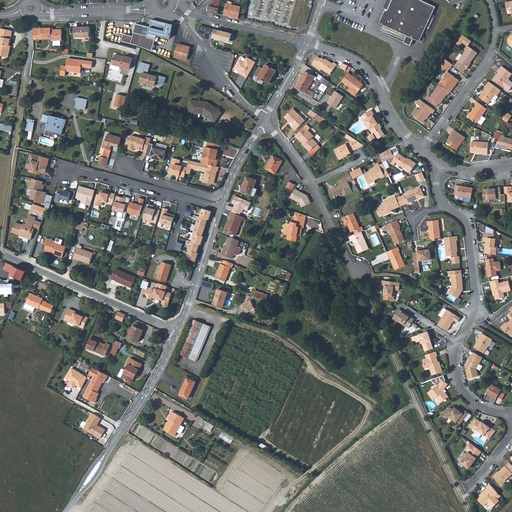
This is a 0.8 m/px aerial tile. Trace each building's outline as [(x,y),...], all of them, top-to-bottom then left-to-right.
[(386,11),(380,25),(409,38),(413,41),(420,44),(436,9),(416,0),(393,0),(388,12),(386,11)] [(388,12),(393,0),(388,0),(384,10),(386,11),(388,12)] [(227,3),(224,15),(239,19),(242,7),(227,3)] [(170,38),(173,25),(152,20),(150,27),(142,25),(142,27),(137,46),(152,52),(156,35),(170,38)] [(123,38),(122,43),(137,46),(142,27),(135,25),(132,40),(123,38)] [(200,26),(199,33),(206,35),(205,39),(218,42),(220,31),(200,26)] [(0,56),(10,58),(12,49),(9,48),(9,46),(10,46),(13,31),(0,28),(0,29),(0,32),(3,33),(2,37),(1,42),(0,41),(0,50),(1,50),(0,56)] [(75,28),(76,37),(91,37),(91,28),(75,28)] [(52,29),(34,29),(35,38),(52,38),(52,41),(63,41),(63,30),(52,30),(52,29)] [(462,43),(466,45),(469,40),(463,35),(456,44),(460,47),(462,43)] [(255,46),(257,39),(249,38),(248,44),(255,46)] [(187,60),(191,47),(178,44),(174,57),(187,60)] [(478,52),(472,48),(466,47),(465,49),(466,51),(455,66),(463,73),(465,69),(467,70),(470,66),(469,65),(478,52)] [(112,65),(130,71),(133,59),(125,57),(124,59),(115,56),(112,65)] [(93,62),(68,58),(66,71),(80,73),(81,67),(92,68),(93,62)] [(330,75),(337,64),(335,63),(334,64),(329,61),(328,62),(323,59),(322,60),(318,58),(313,65),(321,71),(323,69),(330,75)] [(450,69),(452,65),(445,59),(442,63),(450,69)] [(270,84),(280,64),(269,61),(259,78),(264,80),(270,84)] [(440,66),(448,72),(450,69),(442,63),(440,66)] [(496,76),(506,85),(509,81),(508,80),(508,79),(511,74),(502,66),(499,70),(500,70),(496,76)] [(305,71),(295,87),(306,93),(310,96),(313,92),(308,89),(313,81),(314,79),(316,77),(305,71)] [(145,72),(143,81),(157,84),(158,80),(166,82),(167,76),(160,74),(160,76),(145,72)] [(440,84),(442,86),(451,92),(459,80),(448,72),(439,84),(440,84)] [(357,79),(348,73),(342,81),(358,93),(364,85),(357,80),(357,79)] [(506,85),(496,76),(493,80),(503,88),(504,87),(506,85)] [(333,86),(334,85),(324,77),(321,81),(329,87),(331,85),(333,86)] [(496,96),(500,90),(488,81),(485,86),(486,86),(478,97),(487,104),(494,95),(496,96)] [(451,92),(442,86),(440,84),(430,97),(434,100),(432,103),(437,107),(441,100),(442,101),(447,95),(448,96),(451,92)] [(329,102),(340,110),(343,104),(341,103),(345,96),(336,90),(329,102)] [(114,107),(125,110),(128,97),(117,94),(114,107)] [(90,98),(80,97),(79,107),(89,108),(90,98)] [(418,112),(418,113),(415,117),(423,123),(425,120),(426,118),(426,117),(427,115),(429,117),(431,113),(433,114),(435,111),(420,99),(417,104),(421,107),(419,110),(418,111),(418,112)] [(210,105),(210,103),(192,101),(191,113),(197,114),(198,113),(205,114),(209,116),(208,117),(216,123),(224,113),(214,106),(210,105)] [(480,118),(486,108),(477,101),(474,105),(475,105),(471,110),(472,111),(467,117),(473,121),(474,121),(477,123),(481,118),(480,118)] [(297,131),(306,121),(294,109),(286,118),(289,121),(290,120),(296,126),(294,127),(297,131)] [(380,130),(381,128),(373,116),(374,116),(371,110),(365,114),(367,117),(362,120),(363,122),(365,122),(373,134),(380,130)] [(66,129),(68,129),(70,121),(52,116),(51,118),(45,116),(44,121),(50,123),(47,136),(52,137),(54,132),(65,135),(66,129)] [(36,121),(28,120),(26,131),(34,132),(36,121)] [(13,125),(0,122),(0,128),(12,132),(13,125)] [(310,131),(306,127),(297,136),(301,140),(301,139),(307,145),(305,146),(311,152),(319,144),(313,138),(315,136),(310,131)] [(457,148),(465,137),(453,129),(450,133),(452,134),(447,142),(457,148)] [(112,151),(113,146),(120,148),(123,138),(109,134),(107,144),(106,144),(104,149),(107,149),(112,151)] [(511,138),(501,135),(500,139),(496,147),(507,150),(507,148),(511,148),(511,138)] [(149,153),(152,144),(153,139),(148,138),(147,140),(133,136),(130,137),(128,143),(130,146),(131,146),(130,150),(136,151),(136,149),(149,153)] [(354,139),(352,142),(346,144),(347,145),(335,150),(340,161),(345,158),(345,157),(352,154),(352,153),(361,149),(363,145),(354,139)] [(484,156),(488,156),(489,142),(472,141),(472,151),(477,152),(478,153),(484,153),(484,156)] [(152,144),(149,153),(148,155),(153,157),(152,158),(157,159),(160,159),(160,160),(165,162),(168,151),(155,148),(156,145),(152,144)] [(208,158),(207,164),(209,164),(218,166),(219,162),(218,160),(219,154),(220,154),(221,153),(221,150),(220,149),(208,147),(207,146),(204,157),(208,158)] [(110,160),(113,151),(112,151),(107,149),(104,158),(110,160)] [(410,162),(399,155),(391,150),(380,155),(384,163),(390,161),(391,166),(394,168),(397,165),(411,174),(417,166),(411,161),(410,162)] [(50,158),(29,152),(27,159),(30,159),(27,170),(35,172),(36,171),(46,173),(50,158)] [(266,169),(275,174),(283,161),(273,155),(266,169)] [(102,157),(100,164),(109,167),(110,160),(104,158),(102,157)] [(170,173),(186,177),(189,167),(181,165),(182,161),(182,160),(174,158),(170,173)] [(207,171),(209,164),(207,164),(203,163),(191,161),(189,167),(207,171)] [(219,171),(220,167),(218,166),(209,164),(207,171),(205,182),(215,184),(216,178),(217,178),(218,171),(219,171)] [(382,180),(390,175),(384,165),(380,167),(379,165),(375,167),(376,168),(372,170),(373,171),(367,174),(365,171),(363,172),(361,169),(351,174),(352,175),(353,177),(354,180),(363,175),(369,186),(376,183),(375,181),(381,178),(382,180)] [(422,173),(415,176),(418,183),(425,180),(422,173)] [(28,177),(27,181),(31,182),(29,189),(33,190),(31,199),(37,200),(37,201),(44,203),(47,194),(48,192),(43,191),(43,189),(44,189),(45,185),(43,184),(44,182),(28,177)] [(242,193),(252,196),(257,180),(247,177),(242,193)] [(354,193),(350,184),(350,183),(349,184),(347,179),(339,183),(339,185),(338,185),(336,186),(336,189),(330,191),(333,197),(337,195),(337,196),(344,193),(346,197),(354,193)] [(296,185),(291,182),(285,191),(290,195),(296,185)] [(81,186),(77,198),(83,200),(82,203),(92,206),(96,190),(81,186)] [(405,196),(408,204),(409,205),(413,204),(413,203),(425,197),(421,187),(404,194),(405,196)] [(454,197),(471,200),(473,190),(456,187),(454,197)] [(491,189),(484,190),(485,200),(491,200),(502,199),(502,201),(506,201),(505,194),(502,194),(501,187),(491,188),(491,189)] [(62,193),(58,192),(56,201),(60,202),(61,198),(70,200),(70,198),(74,199),(77,190),(73,189),(72,192),(67,191),(67,192),(63,191),(62,193)] [(296,189),(292,197),(298,199),(297,201),(306,205),(308,200),(304,198),(306,194),(296,189)] [(101,195),(98,194),(96,204),(102,206),(103,201),(113,204),(116,193),(106,191),(105,192),(102,191),(101,195)] [(54,196),(47,194),(44,203),(47,204),(47,202),(52,203),(54,196)] [(127,198),(118,196),(114,210),(125,213),(127,208),(129,209),(128,212),(141,216),(146,199),(141,198),(140,204),(131,201),(132,198),(127,197),(127,198)] [(380,207),(385,217),(391,214),(390,212),(408,204),(405,196),(397,199),(396,196),(385,201),(386,204),(380,207)] [(43,208),(33,204),(31,210),(41,214),(43,208)] [(155,206),(149,204),(145,218),(150,219),(150,221),(157,223),(161,210),(157,209),(157,210),(154,209),(155,206)] [(169,209),(165,208),(161,222),(168,224),(167,226),(172,228),(176,215),(170,214),(169,216),(168,215),(169,209)] [(213,211),(204,208),(201,216),(200,216),(195,233),(196,233),(193,241),(192,241),(189,249),(191,250),(188,258),(197,261),(200,253),(198,252),(201,244),(202,244),(205,236),(204,236),(209,219),(210,219),(213,211)] [(244,219),(245,217),(231,211),(229,216),(231,217),(227,225),(226,224),(223,230),(236,235),(242,219),(244,219)] [(297,211),(295,220),(303,222),(305,214),(297,211)] [(356,235),(362,232),(364,231),(362,228),(360,228),(354,214),(343,219),(346,226),(348,226),(351,232),(354,231),(356,235)] [(35,221),(28,218),(26,225),(33,227),(35,221)] [(84,231),(87,222),(80,220),(77,228),(84,231)] [(295,220),(294,220),(294,223),(291,222),(291,224),(287,223),(284,235),(289,236),(288,240),(296,242),(297,236),(299,237),(301,229),(303,229),(304,222),(303,222),(295,220)] [(42,223),(35,221),(33,227),(40,230),(42,223)] [(388,226),(389,229),(396,245),(405,241),(400,229),(401,229),(398,221),(388,226)] [(430,226),(431,240),(441,239),(439,221),(427,222),(428,226),(430,226)] [(30,235),(32,236),(35,230),(32,229),(33,227),(26,225),(25,226),(23,225),(23,227),(14,225),(12,232),(28,238),(30,235)] [(485,250),(485,254),(496,255),(498,240),(494,239),(495,236),(494,235),(495,231),(486,227),(485,234),(484,234),(484,243),(487,243),(487,250),(485,250)] [(370,250),(362,232),(356,235),(350,238),(352,242),(354,241),(360,254),(370,250)] [(458,242),(457,237),(445,238),(447,258),(452,257),(453,265),(461,264),(460,258),(458,258),(456,242),(458,242)] [(44,248),(46,251),(55,254),(55,255),(62,258),(66,247),(61,245),(63,241),(57,238),(56,242),(46,238),(44,244),(46,245),(44,248)] [(234,259),(240,243),(230,240),(227,247),(226,247),(223,255),(234,259)] [(74,258),(90,264),(94,252),(82,249),(83,246),(79,244),(74,258)] [(401,251),(399,248),(388,253),(388,256),(390,255),(396,270),(406,266),(400,251),(401,251)] [(414,254),(415,266),(420,265),(419,262),(431,261),(430,250),(418,252),(418,253),(414,254)] [(489,278),(498,277),(496,263),(495,263),(495,259),(487,260),(489,278)] [(226,282),(233,263),(224,260),(222,264),(221,264),(216,278),(226,282)] [(173,264),(163,261),(158,277),(167,281),(173,264)] [(26,270),(7,262),(4,269),(12,272),(11,274),(23,279),(26,270)] [(138,273),(145,275),(147,269),(140,267),(138,273)] [(117,281),(132,288),(136,278),(117,269),(113,278),(118,281),(117,281)] [(452,285),(448,293),(458,298),(462,292),(461,291),(462,288),(462,284),(463,284),(462,269),(449,270),(450,274),(451,274),(452,285)] [(151,282),(144,280),(142,286),(149,288),(151,282)] [(500,284),(499,280),(490,282),(492,291),(494,291),(496,301),(505,299),(504,294),(511,292),(509,282),(500,284)] [(387,296),(393,297),(394,291),(399,291),(399,283),(381,281),(381,285),(384,286),(384,290),(383,289),(382,296),(383,296),(383,300),(387,301),(387,296)] [(14,283),(0,283),(0,293),(14,294),(14,288),(14,285),(14,283)] [(168,285),(158,283),(157,288),(156,289),(154,288),(152,289),(151,289),(145,292),(148,298),(150,298),(153,297),(164,300),(163,303),(169,304),(172,292),(166,291),(168,285)] [(227,292),(218,289),(214,303),(223,306),(227,292)] [(252,290),(250,296),(252,297),(262,300),(265,294),(252,290)] [(39,307),(40,306),(42,299),(43,296),(31,292),(27,302),(39,307)] [(250,296),(247,295),(244,303),(241,305),(237,314),(245,317),(247,313),(255,309),(258,310),(260,303),(251,300),(252,297),(250,296)] [(54,303),(47,301),(44,308),(51,311),(54,303)] [(72,321),(84,327),(88,317),(76,312),(76,310),(69,307),(64,319),(71,322),(72,321)] [(407,315),(399,309),(392,319),(396,322),(396,321),(409,328),(411,325),(416,328),(420,323),(414,319),(414,320),(407,316),(407,315)] [(456,315),(447,309),(437,325),(447,331),(454,320),(457,322),(460,318),(457,316),(456,315)] [(511,310),(506,315),(511,320),(506,324),(505,323),(500,327),(504,331),(506,330),(510,335),(511,333),(511,310)] [(181,353),(198,361),(202,353),(194,350),(205,322),(195,318),(181,353)] [(202,353),(213,325),(205,322),(194,350),(202,353)] [(134,326),(133,326),(127,338),(138,343),(144,330),(143,330),(134,326)] [(425,351),(432,349),(430,341),(431,340),(428,332),(411,337),(413,342),(416,340),(417,342),(420,341),(421,344),(422,343),(425,351)] [(474,347),(485,353),(493,339),(483,333),(474,347)] [(91,336),(86,347),(100,354),(102,351),(107,353),(110,345),(105,343),(104,345),(96,341),(97,339),(91,336)] [(122,350),(125,344),(117,341),(115,346),(119,348),(122,350)] [(437,356),(436,352),(426,356),(427,359),(423,360),(425,368),(429,367),(432,374),(442,371),(439,361),(437,362),(435,356),(437,356)] [(469,379),(479,376),(477,367),(481,360),(473,355),(471,355),(469,359),(470,360),(466,367),(469,379)] [(128,364),(125,370),(121,378),(132,383),(139,369),(140,370),(143,364),(129,357),(126,363),(128,364)] [(109,376),(93,367),(90,374),(95,377),(84,396),(96,402),(98,398),(97,397),(99,393),(98,392),(103,381),(105,382),(109,376)] [(82,388),(88,377),(73,368),(66,378),(71,381),(69,383),(70,386),(73,388),(75,387),(77,385),(82,388)] [(449,398),(444,391),(448,384),(444,376),(432,380),(434,384),(435,384),(437,387),(428,393),(433,400),(437,398),(441,403),(449,398)] [(179,395),(188,400),(196,383),(187,378),(179,395)] [(499,394),(502,390),(492,384),(487,393),(491,396),(496,399),(499,394)] [(449,418),(457,423),(455,425),(459,428),(470,413),(466,411),(465,412),(464,414),(459,411),(455,408),(453,410),(451,408),(444,418),(448,420),(449,418)] [(164,429),(175,435),(177,432),(181,425),(184,418),(173,411),(168,418),(170,419),(164,429)] [(100,418),(93,413),(84,429),(101,439),(106,430),(98,425),(97,424),(100,418)] [(477,429),(490,439),(496,430),(483,420),(482,421),(476,417),(469,426),(475,431),(477,429)] [(200,426),(206,430),(210,423),(204,420),(200,426)] [(210,423),(206,430),(212,433),(216,427),(210,423)] [(220,437),(232,444),(236,438),(224,431),(220,437)] [(470,443),(468,446),(471,448),(469,452),(461,462),(469,469),(482,452),(470,443)] [(506,478),(511,472),(511,464),(509,462),(503,467),(504,468),(502,470),(502,469),(500,471),(499,470),(493,475),(502,484),(506,480),(506,478)] [(495,495),(498,492),(490,483),(486,487),(488,488),(482,493),(483,494),(479,498),(484,505),(488,502),(493,507),(500,500),(496,496),(495,495)]
